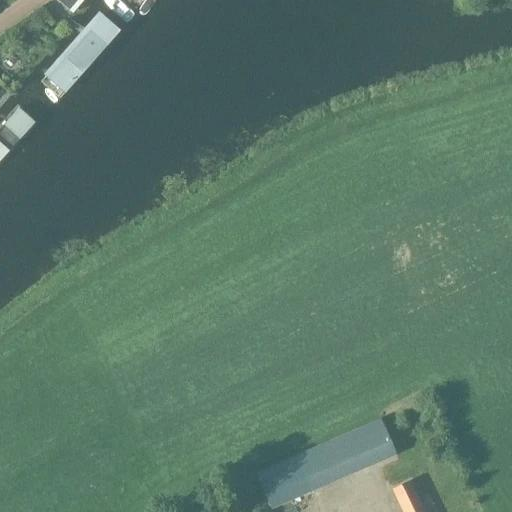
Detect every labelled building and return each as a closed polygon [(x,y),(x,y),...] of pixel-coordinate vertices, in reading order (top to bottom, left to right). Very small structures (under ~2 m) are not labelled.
[(83,0),(53,0),(72,15),(83,0)] [(59,98),(117,30),(96,13),(38,80),(59,98)] [(0,166),(38,121),(16,103),(0,122),(0,166)] [(394,456),(378,421),(256,474),(271,509),(394,456)] [(420,511),(407,486),(394,492),(402,511),(420,511)]
